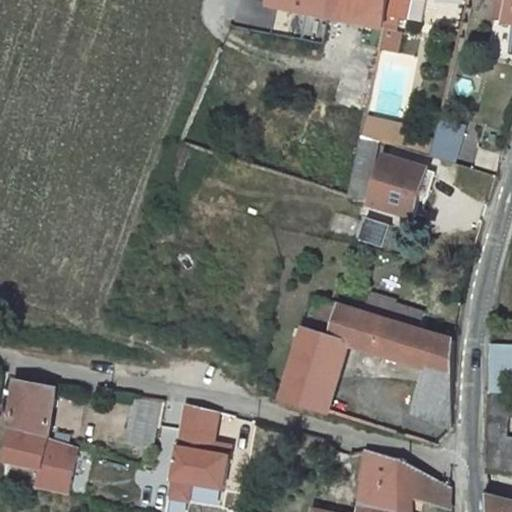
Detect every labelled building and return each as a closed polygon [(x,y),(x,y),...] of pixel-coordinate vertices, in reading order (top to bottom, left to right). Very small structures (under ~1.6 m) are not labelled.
[(273,0),(272,11),(327,22),(331,0),(273,0)] [(390,0),(331,0),(327,22),(384,31),(390,0)] [(392,0),(386,32),(395,34),(397,22),(404,22),(408,0),(392,0)] [(412,0),(408,18),(423,22),(428,0),(412,0)] [(386,32),(384,31),(380,50),(397,53),(400,35),(395,34),(386,32)] [(443,116),(432,154),(460,162),(471,124),(443,116)] [(386,159),(371,206),(412,220),(427,172),(386,159)] [(368,216),(361,241),(389,248),(395,223),(368,216)] [(454,343),(418,332),(423,315),(369,298),(364,315),(352,311),(358,294),(333,286),(327,303),(317,300),(287,401),(326,413),(347,347),(427,372),(413,415),(451,430),(454,343)] [(14,420),(44,425),(50,388),(19,383),(14,420)] [(511,394),(490,390),(487,469),(511,473),(511,446),(500,445),(502,418),(511,419),(511,394)] [(165,401),(137,396),(128,439),(156,445),(165,401)] [(14,420),(8,461),(44,467),(45,461),(60,463),(61,458),(66,455),(68,442),(48,439),(50,426),(44,425),(14,420)] [(371,456),(356,511),(402,511),(406,466),(371,456)] [(456,511),(453,489),(406,466),(402,511),(456,511)] [(100,484),(102,477),(76,471),(71,492),(96,498),(100,484)] [(131,491),(100,484),(96,498),(127,505),(131,491)] [(511,511),(511,504),(491,499),(492,511),(511,511)]
